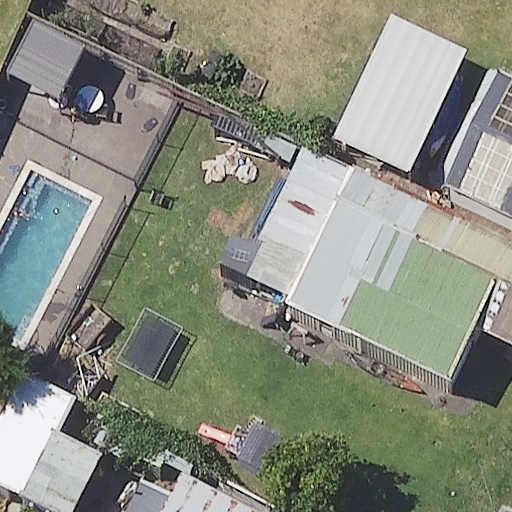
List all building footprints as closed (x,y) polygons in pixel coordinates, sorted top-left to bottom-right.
[(470,57),(386,17),(328,138),(412,179),(470,57)] [(511,96),(472,76),(418,185),(511,232),(511,96)] [(511,266),(302,170),(245,293),(451,388),(476,334),(511,351),(511,266)] [(85,399),(26,370),(0,421),(0,489),(46,511),(75,511),(103,457),(66,438),(85,399)] [(248,511),(176,475),(157,511),(248,511)]
